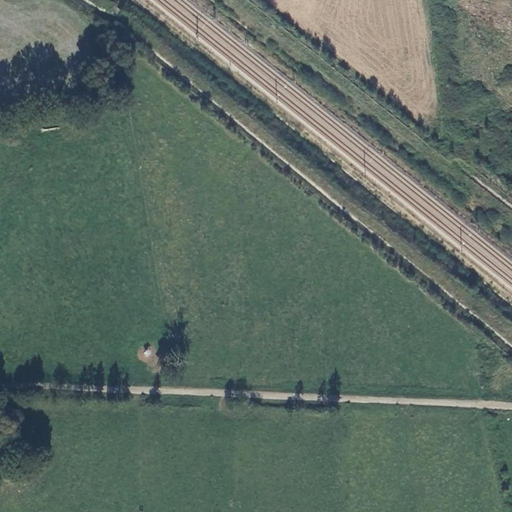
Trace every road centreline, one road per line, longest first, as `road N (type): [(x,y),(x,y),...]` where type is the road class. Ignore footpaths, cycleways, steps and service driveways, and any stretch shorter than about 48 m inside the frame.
road 1 (track): [(93,0),(511,336)]
road 2 (track): [(511,406),(0,385)]
road 3 (track): [(511,214),(243,0)]
